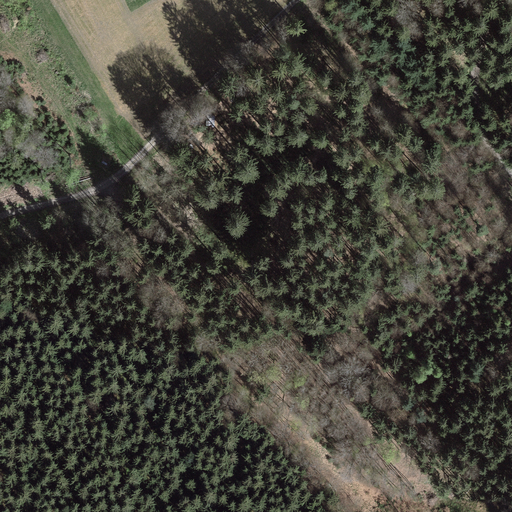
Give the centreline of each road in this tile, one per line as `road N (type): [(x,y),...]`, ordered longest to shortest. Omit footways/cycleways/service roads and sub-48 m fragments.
road 1 (track): [(0,233),(128,172),(294,0)]
road 2 (track): [(497,0),(474,87),(480,128),(511,169)]
